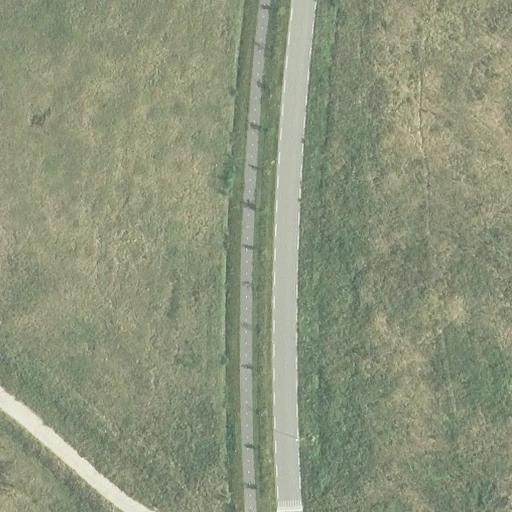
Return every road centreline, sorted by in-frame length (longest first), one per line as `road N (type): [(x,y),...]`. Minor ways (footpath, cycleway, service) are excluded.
road 1 (tertiary): [(289,511),(285,324),(304,0)]
road 2 (residential): [(143,511),(0,393)]
